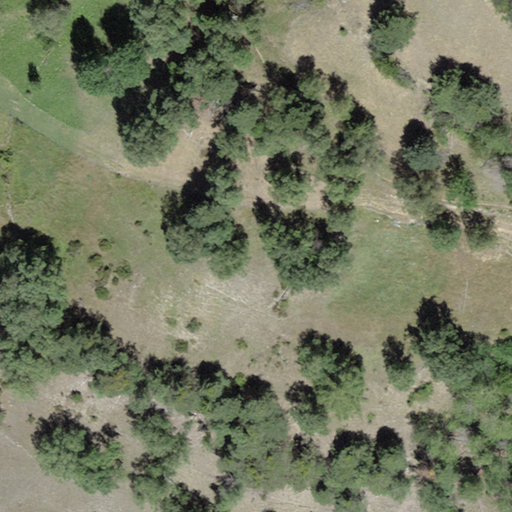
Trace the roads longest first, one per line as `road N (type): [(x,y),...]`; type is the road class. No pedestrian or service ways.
road 1 (motorway): [(0,475),(48,448),(511,90)]
road 2 (motorway): [(381,0),(0,291)]
